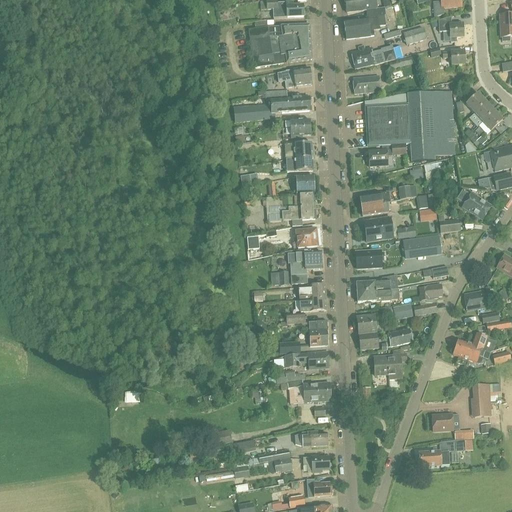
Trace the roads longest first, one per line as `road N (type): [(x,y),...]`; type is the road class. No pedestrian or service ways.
road 1 (tertiary): [(353,511),(325,0)]
road 2 (residential): [(376,511),(451,305),(511,209)]
